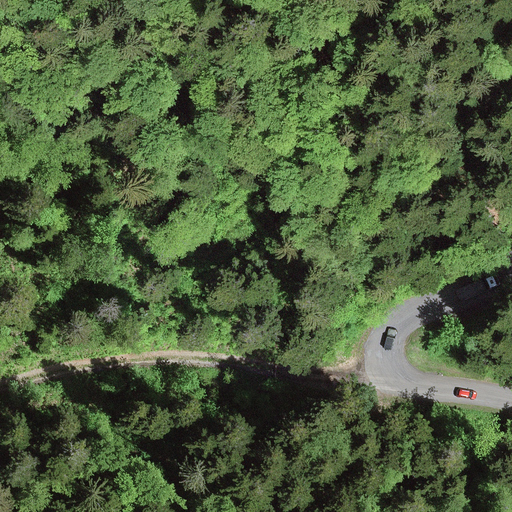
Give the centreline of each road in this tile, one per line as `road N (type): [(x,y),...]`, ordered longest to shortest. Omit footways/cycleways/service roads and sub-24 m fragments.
road 1 (track): [(390,371),(338,379),(200,357),(0,387)]
road 2 (unclassified): [(511,403),(404,381),(390,371),(384,350),(406,315),(456,300),(511,264)]
